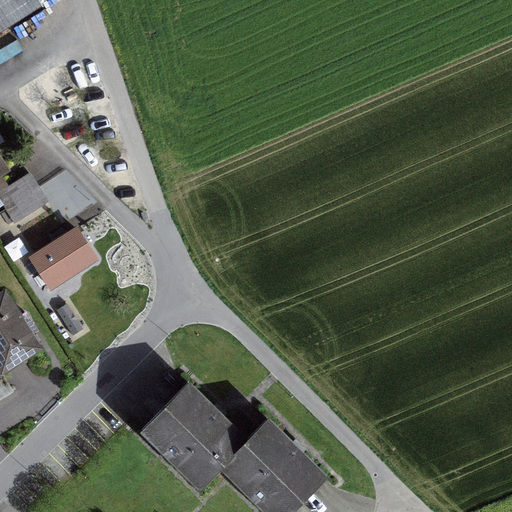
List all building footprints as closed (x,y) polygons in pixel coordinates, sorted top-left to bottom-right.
[(0,0),(0,32),(41,6),(37,0),(0,0)] [(32,182),(28,174),(0,191),(0,202),(13,223),(46,203),(41,195),(32,182)] [(74,230),(30,259),(49,288),(94,260),(74,230)] [(0,373),(40,349),(23,323),(20,324),(17,319),(20,318),(4,292),(0,294),(0,373)] [(0,398),(11,392),(0,374),(0,398)] [(245,443),(244,441),(215,413),(186,384),(140,431),(200,489),(221,468),(245,443)] [(294,448),(265,420),(244,441),(245,443),(221,468),(265,511),(291,511),(324,478),(294,448)]
